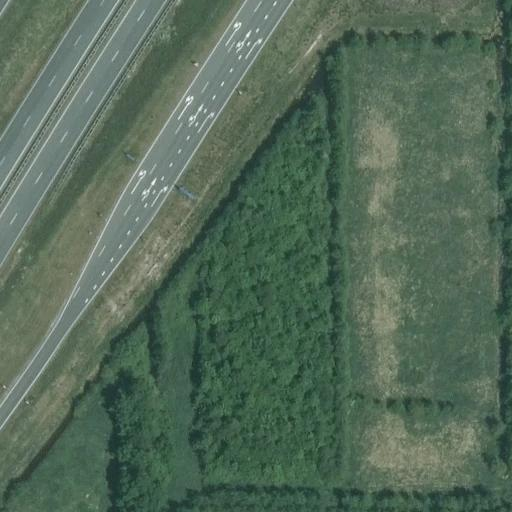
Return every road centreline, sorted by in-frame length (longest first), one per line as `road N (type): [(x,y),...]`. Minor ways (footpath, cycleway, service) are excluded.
road 1 (trunk): [(0,420),(270,0)]
road 2 (trunk): [(0,243),(150,0)]
road 3 (trunk): [(105,0),(0,168)]
